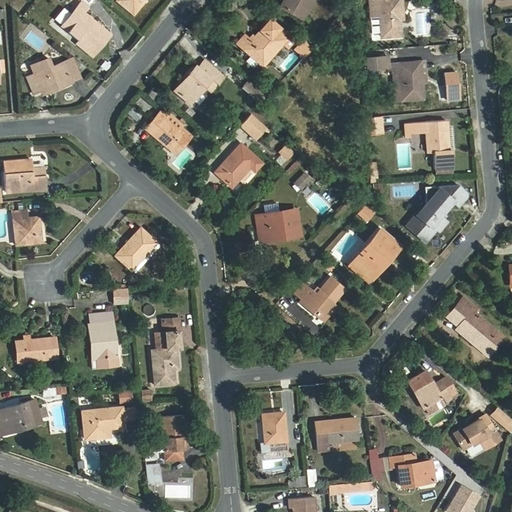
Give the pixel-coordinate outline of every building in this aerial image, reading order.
[(115,0),(133,16),(146,0),(115,0)] [(286,0),(283,7),(303,18),(313,0),(286,0)] [(401,35),(400,20),(399,15),(404,15),(402,0),(368,0),(370,17),(371,17),(378,16),(379,33),(380,36),(401,35)] [(82,1),(69,17),(63,25),(80,40),(96,54),(112,35),(91,17),(86,13),(89,7),(82,1)] [(63,25),(69,17),(65,13),(53,28),(74,46),(80,40),(63,25)] [(235,44),(263,67),(284,43),(290,48),(297,39),(287,32),(268,15),(267,16),(266,18),(265,20),(263,24),(262,28),(257,34),(251,40),(244,35),(235,44)] [(378,16),(371,17),(372,33),(379,33),(378,16)] [(301,38),(291,49),(301,58),(311,47),(301,38)] [(48,57),(30,64),(34,74),(27,77),(33,92),(40,89),(41,92),(55,86),(56,88),(72,82),(71,80),(80,76),(75,64),(71,66),(68,59),(52,66),(48,57)] [(400,71),(402,100),(402,101),(423,99),(419,61),(388,63),(387,57),(366,58),(366,67),(388,66),(388,71),(392,71),(400,71)] [(190,78),(179,92),(191,103),(205,86),(213,78),(219,84),(225,76),(206,59),(200,66),(198,64),(188,75),(190,78)] [(30,64),(23,67),(27,77),(34,74),(30,64)] [(400,71),(392,71),(394,100),(402,100),(400,71)] [(176,89),(179,92),(190,78),(188,75),(186,78),(176,89)] [(212,91),(219,84),(213,78),(205,86),(212,91)] [(249,81),(243,88),(254,97),(260,90),(249,81)] [(155,87),(149,95),(156,101),(162,94),(155,87)] [(145,129),(175,155),(191,136),(180,126),(178,130),(166,120),(169,117),(162,110),(145,129)] [(255,138),(265,127),(251,114),(241,124),(255,138)] [(367,133),(379,132),(378,117),(366,118),(367,133)] [(413,132),(421,131),(426,131),(428,151),(434,150),(435,169),(453,168),(452,149),(448,149),(446,120),(406,123),(407,136),(413,137),(413,132)] [(241,141),(213,171),(231,188),(238,181),(249,169),(254,173),(264,162),(241,141)] [(284,159),(292,153),(285,144),(277,151),(284,159)] [(33,159),(5,161),(7,192),(45,188),(44,167),(33,168),(33,159)] [(245,185),(255,174),(254,173),(249,169),(238,181),(243,185),(245,185)] [(292,183),(299,190),(311,178),(303,171),(292,183)] [(435,185),(428,186),(429,200),(407,225),(426,241),(436,230),(446,218),(441,214),(452,200),(455,203),(458,205),(468,194),(468,192),(458,184),(441,185),(439,188),(435,185)] [(446,214),(455,203),(452,200),(441,214),(446,218),(448,215),(446,214)] [(263,203),(264,212),(278,210),(278,201),(263,203)] [(357,215),(367,224),(376,214),(366,206),(357,215)] [(265,218),(256,219),(258,240),(268,239),(268,234),(289,232),(289,236),(301,234),(297,207),(278,210),(264,212),(265,218)] [(28,211),(12,211),(15,247),(41,245),(39,217),(28,218),(28,211)] [(449,220),(446,218),(436,230),(439,232),(449,220)] [(113,256),(131,271),(158,242),(140,226),(113,256)] [(379,229),(354,260),(369,273),(383,255),(388,259),(399,245),(379,229)] [(369,273),(354,260),(349,265),(369,282),(388,259),(383,255),(369,273)] [(330,276),(320,289),(316,293),(312,290),(310,288),(300,298),(321,317),(334,302),(345,290),(330,276)] [(305,283),(295,293),(300,298),(310,287),(305,283)] [(111,289),(113,300),(128,300),(126,288),(111,289)] [(464,297),(458,305),(469,315),(459,326),(457,328),(491,357),(507,338),(474,309),(476,306),(464,297)] [(334,302),(321,317),(326,321),(339,307),(334,302)] [(469,315),(458,305),(449,315),(459,326),(469,315)] [(88,325),(89,343),(97,343),(97,359),(117,357),(112,312),(89,314),(89,325),(88,325)] [(173,383),(172,370),(172,367),(177,366),(176,349),(181,348),(179,330),(181,331),(180,317),(154,320),(155,333),(157,351),(151,351),(154,385),(173,383)] [(55,338),(16,340),(17,360),(57,359),(55,338)] [(429,372),(410,381),(425,411),(427,409),(442,402),(445,406),(452,403),(452,402),(450,398),(457,394),(450,380),(436,388),(429,372)] [(65,385),(53,385),(54,394),(66,393),(65,385)] [(117,404),(132,402),(130,389),(116,391),(117,404)] [(139,391),(140,399),(151,398),(150,390),(139,391)] [(36,399),(1,409),(8,434),(27,430),(25,426),(43,420),(36,399)] [(427,409),(430,416),(446,408),(445,406),(442,402),(427,409)] [(511,419),(498,407),(492,415),(511,431),(511,430),(511,419)] [(8,434),(1,409),(0,408),(0,435),(0,436),(8,434)] [(123,408),(81,412),(84,440),(106,439),(105,432),(112,431),(125,429),(123,408)] [(133,408),(123,409),(125,421),(134,420),(133,408)] [(49,417),(47,409),(40,411),(43,419),(49,417)] [(261,414),(264,445),(269,445),(270,453),(288,451),(284,413),(261,414)] [(453,433),(463,449),(479,440),(485,449),(501,440),(486,414),(468,424),(470,427),(468,429),(463,428),(453,433)] [(180,460),(179,450),(178,437),(183,437),(182,424),(186,424),(186,416),(159,418),(163,460),(180,460)] [(317,423),(319,449),(332,448),(331,444),(359,442),(357,419),(317,423)] [(25,426),(27,430),(44,425),(43,420),(25,426)] [(152,438),(153,452),(162,451),(161,438),(152,438)] [(269,445),(264,445),(260,446),(261,454),(270,453),(269,445)] [(419,479),(419,484),(435,482),(432,459),(415,461),(415,453),(389,455),(390,469),(396,468),(399,486),(411,485),(410,479),(419,479)] [(434,454),(430,455),(431,458),(432,458),(435,479),(443,478),(441,467),(434,454)] [(378,469),(390,469),(389,455),(376,457),(378,469)] [(314,468),(304,469),(306,487),(315,486),(314,468)] [(145,482),(153,482),(160,482),(159,470),(144,471),(145,482)] [(303,476),(294,476),(294,486),(303,486),(303,476)] [(121,494),(124,485),(117,482),(113,492),(121,494)] [(373,482),(348,484),(349,491),(373,489),(373,482)] [(328,486),(329,493),(349,491),(348,484),(328,486)] [(319,495),(329,495),(328,486),(318,487),(319,495)] [(469,511),(478,496),(461,486),(447,511),(448,511),(469,511)] [(315,511),(315,499),(288,501),(289,510),(294,510),(293,511),(315,511)]
